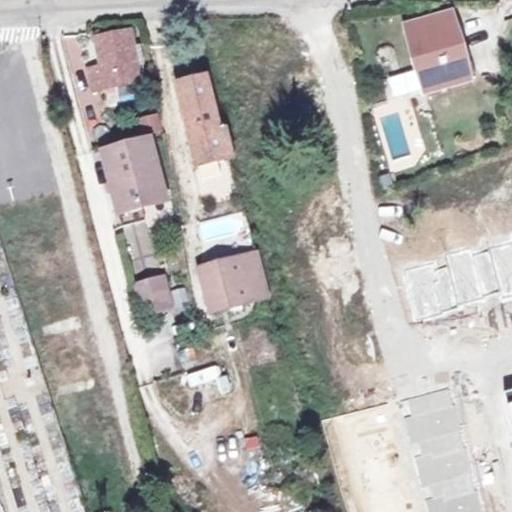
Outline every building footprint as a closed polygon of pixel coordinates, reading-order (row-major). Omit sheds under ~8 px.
[(448,14),(402,27),(424,95),(468,81),(448,14)] [(470,35),(484,32),(480,14),(466,16),(470,35)] [(123,27),(89,34),(96,63),(81,67),(88,91),(135,81),(131,63),(140,61),(135,40),(126,42),(123,27)] [(391,96),(417,90),(413,70),(386,76),(391,96)] [(202,75),(173,81),(193,162),(230,153),(223,123),(215,125),(202,75)] [(157,112),(137,117),(142,135),(162,130),(157,112)] [(148,142),(102,152),(115,210),(139,204),(161,199),(148,142)] [(139,204),(115,210),(119,225),(143,219),(139,204)] [(198,223),(204,244),(247,232),(241,210),(198,223)] [(511,243),(488,249),(500,293),(502,300),(511,297),(511,243)] [(469,248),(443,255),(446,268),(456,308),(483,302),(482,297),(500,293),(488,249),(471,255),(469,248)] [(253,250),(233,255),(244,300),(265,295),(253,250)] [(233,255),(196,264),(208,309),(244,300),(233,255)] [(429,266),(403,272),(415,325),(443,318),(441,311),(456,308),(446,268),(430,272),(429,266)] [(156,274),(128,281),(135,309),(163,302),(156,274)] [(189,386),(221,377),(217,364),(185,373),(189,386)] [(272,366),(247,382),(254,394),(280,377),(272,366)] [(511,388),(503,391),(511,428),(511,388)] [(422,442),(465,431),(459,404),(451,406),(448,391),(408,400),(412,418),(405,419),(411,444),(422,442)] [(468,446),(465,431),(422,442),(425,453),(418,455),(426,488),(470,477),(479,475),(472,445),(468,446)] [(473,491),(470,477),(426,488),(429,500),(425,501),(427,511),(481,511),(477,492),(473,491)]
